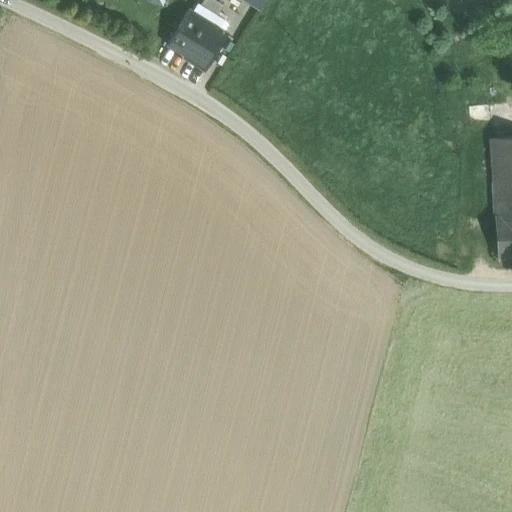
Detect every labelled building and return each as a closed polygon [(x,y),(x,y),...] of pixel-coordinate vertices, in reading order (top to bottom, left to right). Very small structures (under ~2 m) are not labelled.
[(202,0),(198,8),(219,21),(229,7),(218,0),(202,0)] [(246,0),(261,9),(266,0),(246,0)] [(244,34),(254,12),(245,8),(235,29),(244,34)] [(225,41),(188,18),(168,51),(189,64),(186,69),(203,78),(225,41)] [(511,136),(489,138),(495,217),(511,216),(511,136)] [(511,216),(495,217),(473,218),(471,260),(511,259),(511,216)]
